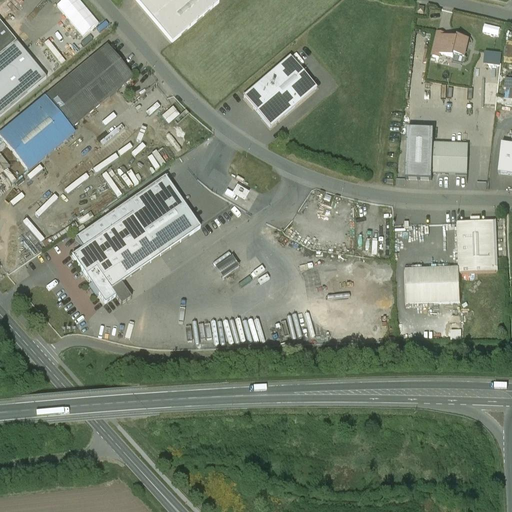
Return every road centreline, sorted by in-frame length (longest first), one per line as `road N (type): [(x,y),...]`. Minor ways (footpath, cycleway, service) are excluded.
road 1 (unclassified): [(511,350),(174,356),(77,340),(38,358)]
road 2 (residential): [(106,0),(201,103),(271,152),(405,193),(511,197)]
road 3 (primary): [(445,397),(213,401),(0,417)]
road 4 (tertiary): [(122,450),(38,358)]
road 5 (unclassified): [(122,450),(0,467)]
